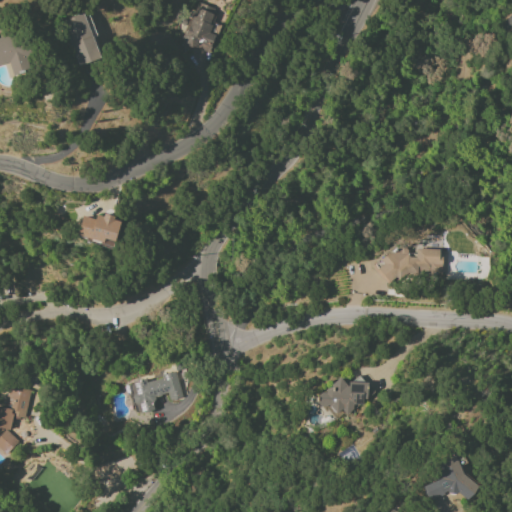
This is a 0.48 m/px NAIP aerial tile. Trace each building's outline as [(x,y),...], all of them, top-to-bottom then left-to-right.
[(209,53),(214,36),(207,34),(215,8),(195,2),(183,45),(209,53)] [(83,13),(62,20),(78,67),(99,59),(83,13)] [(0,65),(10,63),(13,75),(26,72),(17,34),(0,38),(0,65)] [(112,246),(119,220),(96,213),(94,220),(81,216),(75,236),(112,246)] [(439,273),(440,250),(412,249),(412,252),(380,251),(379,280),(399,281),(399,272),(439,273)] [(182,399),(175,373),(145,380),(145,379),(127,384),(135,415),(155,410),(151,398),(166,394),(169,402),(182,399)] [(368,381),(327,382),(327,393),(315,394),(315,406),(328,405),(329,414),(342,414),(343,416),(353,416),(352,403),(368,402),(368,381)] [(32,390),(7,386),(4,408),(0,407),(0,450),(12,453),(15,435),(8,434),(10,419),(23,421),(25,411),(28,411),(32,390)] [(436,462),(442,479),(422,486),(428,501),(460,489),(463,497),(478,492),(473,479),(465,482),(455,455),(436,462)]
